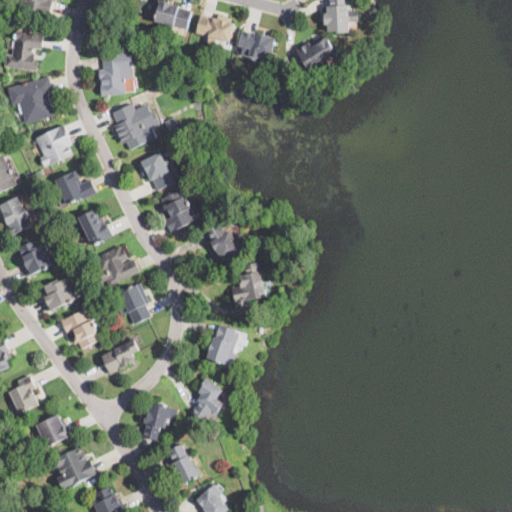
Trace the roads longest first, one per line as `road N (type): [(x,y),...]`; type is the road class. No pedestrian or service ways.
road 1 (residential): [(106,416),(156,377),(182,309),(177,281),(142,228),(76,86),(74,51),(88,0)]
road 2 (residential): [(160,511),(106,416),(70,377),(0,269)]
